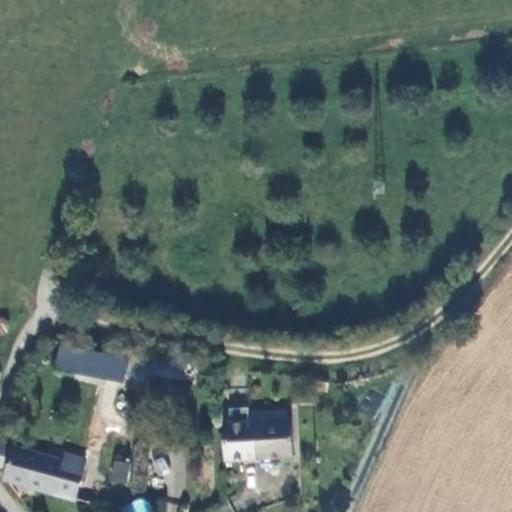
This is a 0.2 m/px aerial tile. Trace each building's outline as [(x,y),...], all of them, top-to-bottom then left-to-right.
[(58,345),(53,367),(122,380),(126,358),(58,345)] [(139,388),(143,370),(183,376),(184,361),(147,356),(145,362),(126,358),(122,380),(121,384),(139,388)] [(252,422),(225,424),(228,462),(296,458),(294,411),(251,413),(252,422)] [(65,462),(0,444),(0,467),(9,470),(6,481),(77,500),(87,461),(67,456),(65,462)] [(133,462),(118,459),(115,479),(130,481),(133,462)] [(121,511),(147,511),(144,499),(120,506),(121,511)]
